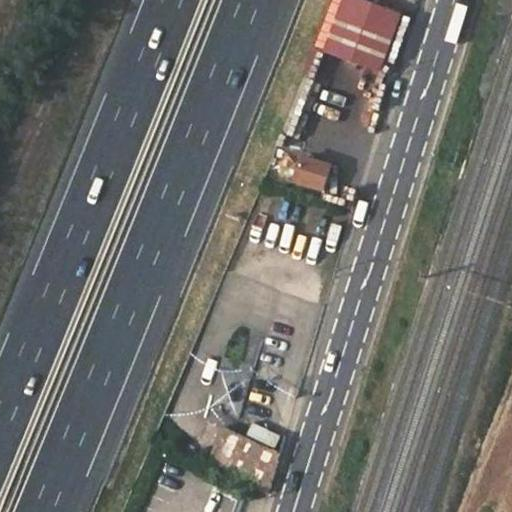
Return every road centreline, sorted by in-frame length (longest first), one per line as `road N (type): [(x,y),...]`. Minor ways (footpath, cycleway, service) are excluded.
road 1 (motorway): [(43,511),(250,0)]
road 2 (secondary): [(293,511),(453,0)]
road 3 (motorway): [(171,0),(0,424)]
